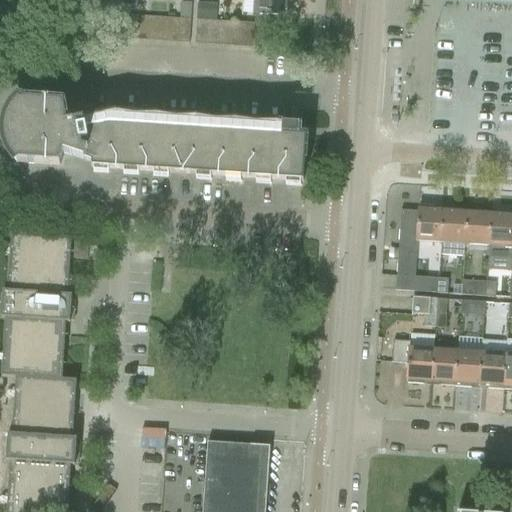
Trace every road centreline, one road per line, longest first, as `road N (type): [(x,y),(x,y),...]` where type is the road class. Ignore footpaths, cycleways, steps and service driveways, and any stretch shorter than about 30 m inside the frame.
road 1 (residential): [(131,418),(109,399),(123,212),(356,225)]
road 2 (residential): [(364,98),(84,77),(66,46),(69,0)]
road 3 (residential): [(342,432),(131,418)]
road 4 (tertiary): [(342,432),(356,225)]
road 5 (residential): [(511,441),(342,432)]
road 6 (residential): [(511,160),(361,150)]
